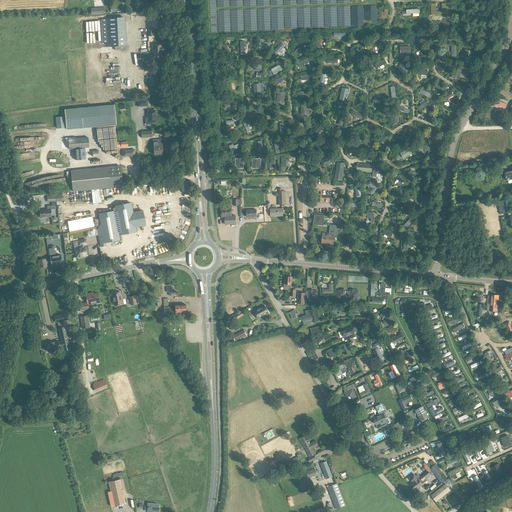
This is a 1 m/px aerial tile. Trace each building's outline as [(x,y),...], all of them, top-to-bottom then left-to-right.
[(436,11),(436,4),(431,4),(431,15),(436,15),(436,16),(450,16),(449,3),(445,3),(446,11),(442,11),(436,11)] [(106,36),(105,19),(100,19),(102,43),(104,43),(104,47),(107,47),(115,47),(115,51),(125,50),(125,46),(128,46),(127,35),(106,36)] [(260,38),(260,41),(259,45),(270,47),(271,43),(264,42),(265,39),(260,38)] [(162,51),(153,52),(154,60),(162,59),(162,53),(162,51)] [(298,63),(300,67),(306,63),(309,68),(313,66),(308,58),(298,63)] [(271,69),(274,75),(283,70),(280,64),(271,69)] [(148,76),(148,79),(149,86),(158,85),(157,76),(150,76),(148,76)] [(342,88),(340,100),(344,101),(346,94),(348,95),(349,89),(342,88)] [(277,101),(284,102),(285,92),(278,91),(277,101)] [(156,110),(156,96),(148,96),(149,110),(156,110)] [(383,103),(384,102),(375,97),(373,101),(382,106),(382,105),(383,106),(385,103),(384,103),(383,103)] [(497,100),(494,106),(504,111),(507,104),(497,100)] [(65,110),(66,129),(116,125),(114,105),(65,110)] [(301,115),(309,115),(309,105),(301,105),(301,115)] [(243,115),(252,120),(254,117),(249,113),(251,109),(248,107),(243,115)] [(155,110),(147,111),(148,118),(146,118),(146,124),(150,124),(150,123),(156,122),(155,110)] [(321,125),(314,133),(318,137),(325,129),(321,125)] [(409,136),(404,133),(400,131),(398,135),(407,140),(409,141),(410,139),(408,138),(409,136)] [(68,149),(79,148),(88,148),(87,137),(68,139),(68,149)] [(154,154),(162,153),(161,139),(153,140),(154,154)] [(362,149),(362,147),(361,142),(351,144),(352,151),(362,149)] [(409,148),(400,153),(404,159),(412,154),(409,148)] [(330,157),(320,161),(323,166),(333,162),(330,157)] [(275,159),(267,158),(266,168),(275,168),(275,159)] [(244,159),(236,159),(235,168),(243,168),(244,159)] [(260,159),(252,159),(252,168),(260,168),(260,159)] [(335,179),(342,181),(345,164),(338,163),(335,179)] [(373,165),(358,164),(357,171),(372,172),(373,165)] [(418,173),(411,169),(407,176),(414,179),(418,173)] [(406,183),(400,175),(396,177),(400,182),(398,184),(400,187),(406,183)] [(379,188),(371,182),(368,185),(373,189),(371,192),(374,195),(379,188)] [(358,185),(354,187),(357,194),(356,194),(357,198),(362,197),(358,185)] [(99,214),(101,224),(97,229),(100,243),(104,242),(104,243),(115,241),(119,240),(118,234),(120,233),(121,235),(136,232),(135,227),(145,226),(143,211),(133,213),(131,203),(115,206),(116,208),(113,208),(113,211),(99,214)] [(225,216),(232,216),(231,208),(220,209),(221,218),(225,218),(225,216)] [(282,208),(270,209),(271,217),(283,216),(282,208)] [(50,209),(47,209),(40,210),(40,217),(51,217),(50,209)] [(373,212),(366,213),(368,219),(370,218),(371,223),(375,222),(373,212)] [(325,216),(315,215),(314,225),(317,225),(317,224),(324,225),(325,216)] [(232,216),(225,216),(225,218),(225,225),(230,224),(236,224),(235,216),(232,216)] [(397,227),(398,227),(396,217),(390,219),(392,229),(394,228),(395,230),(398,229),(397,227)] [(409,217),(402,224),(406,229),(414,221),(409,217)] [(329,235),(323,234),(322,243),(327,243),(326,244),(333,244),(334,235),(338,235),(338,226),(335,225),(334,233),(329,232),(329,235)] [(394,235),(393,234),(383,230),(382,234),(391,238),(392,237),(393,238),(394,235)] [(76,257),(77,257),(78,258),(85,256),(86,256),(87,255),(85,247),(84,247),(84,244),(86,244),(85,240),(78,241),(79,245),(81,245),(81,248),(75,249),(76,257)] [(54,252),(50,253),(50,257),(51,266),(56,265),(56,266),(56,265),(58,265),(62,264),(61,255),(55,256),(54,256),(54,252)] [(49,258),(46,259),(38,260),(39,268),(47,267),(46,264),(50,263),(49,258)] [(291,287),(292,277),(285,276),(284,287),(288,287),(288,292),(291,292),(290,296),(296,297),(296,290),(291,289),(291,288),(291,287)] [(382,283),(381,294),(380,296),(390,297),(390,293),(385,292),(386,284),(382,283)] [(329,289),(322,289),(323,294),(334,294),(334,284),(329,284),(329,289)] [(350,295),(348,295),(348,301),(355,301),(355,299),(358,299),(358,291),(350,290),(350,295)] [(307,292),(306,302),(312,303),(312,300),(318,300),(318,291),(314,291),(309,291),(309,292),(307,292)] [(346,291),(337,291),(337,299),(342,299),(342,301),(348,301),(348,295),(346,295),(346,291)] [(114,306),(122,304),(120,292),(112,294),(114,306)] [(86,303),(79,305),(81,311),(89,310),(88,305),(100,302),(98,294),(94,295),(93,293),(85,295),(86,303)] [(424,303),(421,304),(423,311),(433,308),(431,304),(425,307),(424,303)] [(185,304),(175,305),(170,305),(170,307),(164,307),(164,314),(175,313),(185,313),(185,304)] [(254,311),(258,319),(269,313),(264,305),(254,311)] [(306,311),(307,315),(302,316),(304,324),(313,322),(311,314),(311,312),(310,312),(310,310),(306,311)] [(383,312),(380,315),(384,319),(390,312),(388,310),(384,313),(383,312)] [(67,313),(54,316),(56,323),(68,320),(67,313)] [(27,318),(28,324),(40,322),(39,315),(27,318)] [(90,328),(88,315),(80,317),(82,329),(90,328)] [(392,317),(383,321),(385,325),(390,323),(391,326),(395,324),(394,321),(392,317)] [(372,326),(370,327),(371,329),(373,333),(371,333),(372,335),(374,334),(375,336),(378,335),(376,332),(377,332),(376,330),(378,329),(376,324),(374,325),(372,326)] [(462,325),(452,330),(454,333),(460,330),(461,331),(463,330),(462,328),(463,328),(462,325)] [(310,329),(312,335),(323,332),(321,326),(310,329)] [(47,345),(45,345),(46,350),(48,350),(48,351),(60,348),(60,347),(63,347),(64,350),(69,349),(65,327),(59,328),(61,339),(61,338),(62,338),(63,341),(62,341),(61,341),(62,341),(59,342),(59,341),(47,344),(47,345)] [(352,327),(341,331),(343,337),(343,338),(344,338),(345,341),(356,337),(355,334),(355,332),(357,331),(358,331),(356,328),(356,327),(353,328),(352,327)] [(235,335),(238,339),(247,334),(244,330),(235,335)] [(322,334),(315,341),(315,342),(317,345),(326,337),(323,334),(323,335),(322,334)] [(376,346),(373,347),(374,350),(373,351),(377,360),(380,359),(382,357),(378,348),(377,349),(376,346)] [(335,349),(328,352),(330,357),(337,355),(335,349)] [(493,355),(491,351),(484,354),(489,363),(492,361),(490,357),(493,355)] [(369,354),(360,358),(363,365),(372,360),(369,354)] [(353,359),(345,362),(351,375),(354,373),(352,367),(353,365),(352,364),(355,363),(353,360),(353,359)] [(343,364),(334,369),(336,372),(334,373),(337,377),(347,372),(343,364)] [(392,371),(389,373),(392,379),(396,377),(396,378),(400,375),(394,364),(390,366),(392,371)] [(502,370),(500,367),(494,370),(498,379),(501,377),(499,372),(502,370)] [(377,380),(374,381),(376,385),(379,384),(379,386),(383,384),(378,373),(374,375),(377,380)] [(419,374),(410,379),(412,383),(421,378),(419,374)] [(105,381),(94,386),(93,386),(95,391),(107,386),(105,381)] [(401,382),(396,384),(400,394),(406,391),(401,382)] [(345,393),(346,397),(350,395),(352,399),(357,397),(353,389),(354,388),(353,384),(347,387),(349,391),(345,393)] [(367,384),(358,388),(361,397),(371,393),(367,384)] [(499,392),(496,386),(489,390),(490,392),(489,393),(491,396),(499,392)] [(511,391),(510,392),(508,388),(503,391),(505,395),(506,394),(509,398),(511,396),(511,391)] [(405,402),(406,401),(412,399),(410,395),(399,400),(403,409),(407,407),(405,402)] [(502,398),(492,403),(494,407),(500,404),(502,407),(506,405),(502,398)] [(429,403),(427,404),(428,407),(431,406),(440,402),(438,399),(433,401),(432,400),(430,401),(430,402),(429,403)] [(371,416),(371,417),(372,420),(373,420),(374,420),(376,424),(378,425),(379,424),(380,423),(382,422),(383,424),(387,422),(386,418),(387,417),(385,412),(384,413),(383,411),(384,410),(382,406),(381,406),(377,407),(376,409),(378,412),(379,412),(380,414),(379,415),(376,416),(375,415),(374,415),(371,416)] [(423,406),(415,410),(421,421),(428,417),(423,406)] [(436,412),(432,413),(434,416),(444,410),(443,407),(440,408),(440,407),(437,409),(437,410),(436,411),(436,412)] [(502,418),(501,422),(503,425),(511,426),(511,419),(502,418)] [(404,432),(400,423),(400,422),(391,426),(392,428),(395,427),(399,434),(404,432)] [(444,424),(440,426),(443,433),(452,430),(450,426),(446,428),(444,424)] [(488,432),(483,434),(485,438),(493,435),(490,425),(486,427),(488,432)] [(470,432),(467,433),(471,445),(475,443),(470,432)] [(504,447),(511,444),(508,435),(501,437),(504,447)] [(306,436),(299,439),(302,444),(302,443),(310,457),(315,454),(312,448),(318,445),(316,441),(310,444),(306,436)] [(487,453),(494,450),(490,441),(483,444),(487,453)] [(476,446),(472,448),(477,458),(481,457),(476,446)] [(465,451),(462,452),(467,463),(471,461),(465,451)] [(286,459),(283,460),(286,466),(288,465),(297,461),(298,460),(297,457),(296,458),(287,462),(286,459)] [(449,458),(446,460),(447,463),(448,466),(454,464),(456,468),(462,465),(460,462),(458,462),(456,459),(450,461),(449,458)] [(279,470),(285,467),(282,459),(276,462),(279,470)] [(327,462),(320,464),(326,479),(333,477),(327,462)] [(430,469),(434,473),(442,484),(445,481),(448,479),(436,464),(431,468),(430,469)] [(500,466),(499,465),(497,466),(497,465),(492,468),(493,471),(494,470),(497,475),(501,473),(502,475),(506,472),(505,469),(502,470),(501,469),(502,468),(501,466),(500,466)] [(454,479),(458,477),(456,474),(461,471),(459,468),(451,472),(454,479)] [(308,478),(300,480),(303,489),(309,488),(309,487),(313,486),(312,482),(311,482),(310,478),(317,475),(315,469),(306,472),(308,478)] [(487,470),(484,472),(489,483),(492,481),(487,470)] [(414,474),(409,478),(413,483),(411,484),(416,489),(424,483),(427,481),(425,479),(427,478),(424,474),(420,477),(418,475),(416,477),(414,474)] [(477,476),(474,478),(479,487),(482,486),(477,476)] [(108,483),(109,486),(114,506),(125,504),(120,480),(108,483)] [(458,485),(460,490),(468,486),(465,480),(458,485)] [(337,484),(328,488),(336,509),(345,506),(337,484)] [(443,496),(450,490),(445,484),(438,490),(443,496)] [(443,496),(438,490),(431,496),(436,502),(443,496)] [(147,506),(147,511),(148,511),(158,511),(159,511),(159,510),(158,509),(159,505),(157,505),(157,504),(148,503),(147,506)]
